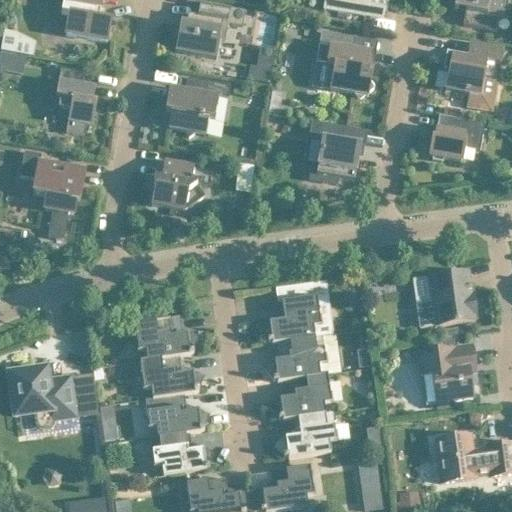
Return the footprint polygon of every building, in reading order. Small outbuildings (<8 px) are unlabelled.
[(69,18),(65,38),(107,45),(110,24),(99,21),(102,0),(63,0),(61,16),(69,18)] [(324,0),(323,12),(365,20),(368,7),(365,4),(365,0),(371,0),(385,2),(385,0),(324,0)] [(455,0),(453,13),(465,15),(469,15),(467,28),(463,27),(462,28),(493,34),(495,20),(501,21),(504,0),(455,0)] [(180,26),(175,54),(176,54),(216,60),(216,61),(219,42),(224,43),(227,26),(242,29),(245,13),(194,4),(194,6),(199,7),(197,20),(188,18),(186,27),(180,26)] [(266,45),(287,47),(290,13),(269,11),(266,45)] [(321,34),(316,65),(330,68),(326,92),(354,97),(357,101),(360,102),(365,99),(368,99),(369,96),(373,92),(374,89),(371,85),(373,69),(367,68),(369,55),(353,52),(355,40),(321,34)] [(40,62),(50,64),(53,43),(18,38),(13,73),(38,76),(40,62)] [(445,92),(464,95),(464,96),(469,97),(469,96),(480,98),(483,81),(497,83),(503,51),(469,46),(467,59),(446,55),(443,74),(444,74),(445,74),(448,74),(445,92)] [(95,91),(87,89),(83,89),(85,77),(61,73),(57,100),(61,100),(59,111),(59,114),(60,120),(62,122),(63,123),(68,125),(66,136),(84,139),(86,128),(92,129),(96,105),(92,104),(95,91)] [(168,132),(185,135),(188,143),(194,136),(205,138),(208,123),(213,124),(218,101),(227,103),(230,88),(187,80),(185,94),(169,91),(165,115),(171,116),(168,132)] [(283,119),(295,121),(298,99),(286,98),(283,119)] [(480,153),(484,126),(457,121),(455,135),(435,132),(434,141),(431,140),(428,159),(462,165),(465,150),(480,153)] [(338,182),(354,185),(360,147),(356,146),(359,132),(311,124),(309,136),(323,138),(318,168),(312,167),(309,183),(337,188),(338,182)] [(22,167),(20,179),(35,181),(33,197),(46,199),(44,211),(51,213),(65,215),(74,217),(76,205),(79,205),(82,186),(82,185),(81,185),(81,184),(81,183),(80,183),(79,183),(79,182),(71,181),(73,170),(40,164),(41,157),(24,154),(22,167)] [(155,189),(151,208),(185,214),(204,200),(192,182),(194,169),(164,163),(161,181),(154,180),(153,189),(155,189)] [(468,274),(427,280),(430,303),(415,305),(419,332),(434,329),(434,330),(475,324),(475,322),(477,321),(473,295),(471,295),(468,274)] [(320,328),(316,300),(328,299),(326,284),(308,287),(310,301),(277,306),(277,307),(281,306),(283,318),(281,318),(282,323),(270,325),(270,322),(268,322),(269,325),(259,332),(267,343),(268,346),(272,345),(272,347),(280,346),(322,340),(321,338),(314,339),(313,329),(320,328)] [(146,363),(139,364),(140,365),(174,360),(189,358),(189,357),(193,356),(193,353),(198,341),(187,336),(186,334),(185,334),(185,337),(178,338),(176,321),(180,320),(179,319),(134,325),(138,354),(145,353),(146,363)] [(325,367),(322,340),(280,346),(282,362),(275,363),(275,361),(274,361),(274,364),(265,371),(272,381),(273,384),(277,384),(277,385),(294,383),(327,377),(327,376),(319,378),(318,368),(325,367)] [(471,366),(474,366),(472,349),(417,356),(420,378),(432,376),(436,406),(472,401),(469,376),(473,376),(471,366)] [(370,351),(356,352),(358,369),(372,368),(370,351)] [(176,372),(174,360),(140,365),(143,392),(150,391),(152,401),(145,402),(145,404),(180,399),(195,397),(195,395),(199,395),(198,391),(203,380),(192,375),(192,372),(190,372),(191,375),(179,377),(178,371),(176,372)] [(46,372),(9,377),(15,419),(36,416),(37,426),(37,427),(38,428),(39,430),(40,431),(42,432),(44,433),(46,433),(48,432),(49,431),(51,430),(52,428),(53,427),(53,425),(53,424),(53,423),(76,420),(70,380),(48,384),(46,372)] [(331,405),(327,377),(294,383),(295,394),(292,395),(293,400),(281,402),(280,399),(279,399),(279,402),(270,409),(278,419),(278,423),(282,422),(282,424),(297,422),(332,416),(332,415),(325,416),(323,406),(331,405)] [(182,410),(180,399),(145,404),(149,431),(156,430),(157,440),(150,441),(150,442),(185,437),(200,435),(200,434),(204,433),(204,430),(208,418),(197,413),(197,411),(196,411),(196,412),(184,414),(183,410),(182,410)] [(99,417),(97,404),(82,406),(84,419),(99,417)] [(336,443),(332,416),(297,422),(299,433),(297,433),(298,439),(286,440),(286,437),(284,438),(285,440),(275,448),(283,458),(284,461),(288,461),(288,462),(330,456),(329,445),(336,443)] [(187,448),(185,437),(150,442),(154,469),(161,468),(163,480),(206,474),(205,472),(209,472),(209,468),(214,456),(203,452),(202,449),(201,449),(201,452),(189,454),(189,448),(187,448)] [(435,443),(438,466),(434,466),(436,482),(440,481),(441,486),(477,481),(477,480),(490,478),(491,480),(511,476),(511,446),(486,450),(487,454),(473,456),(471,438),(435,443)] [(376,464),(357,467),(361,496),(380,494),(376,464)] [(310,471),(270,475),(271,476),(275,476),(276,487),(274,487),(275,493),(263,494),(263,492),(250,493),(252,511),(294,511),(308,510),(306,499),(313,498),(310,471)] [(170,479),(128,487),(130,498),(172,491),(170,479)] [(221,483),(225,483),(225,481),(186,487),(189,511),(252,511),(250,493),(237,495),(237,498),(226,500),(225,494),(223,494),(221,483)] [(415,511),(433,511),(433,497),(416,498),(415,511)]
